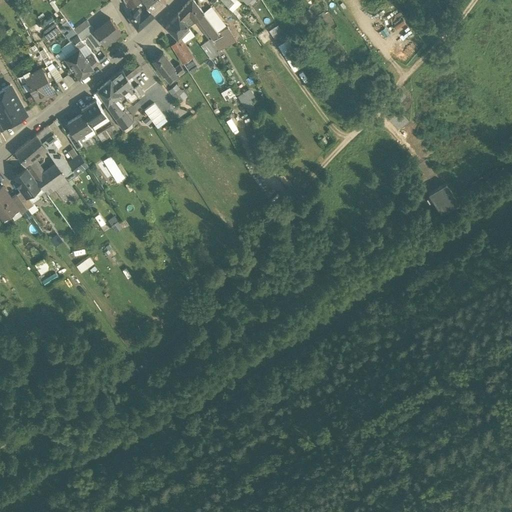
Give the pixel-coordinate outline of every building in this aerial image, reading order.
[(166,1),(164,0),(144,0),(147,4),(146,5),(153,13),(166,1)] [(193,0),(188,0),(177,12),(183,19),(188,14),(193,20),(196,18),(197,17),(203,12),(193,0)] [(134,2),(129,5),(132,12),(137,8),(134,2)] [(139,11),(137,8),(132,12),(129,16),(138,28),(153,14),(153,13),(146,5),(139,11)] [(183,19),(177,12),(165,25),(177,37),(188,27),(183,19)] [(219,31),(203,12),(197,17),(199,19),(212,36),(219,31)] [(93,29),(90,31),(90,32),(99,44),(103,41),(103,42),(119,30),(109,17),(93,29)] [(86,18),(73,28),(77,33),(90,23),(86,18)] [(90,23),(77,33),(81,38),(90,32),(90,31),(93,29),(90,23)] [(281,48),(289,43),(277,23),(269,28),(278,44),(281,48)] [(219,31),(212,36),(210,37),(214,42),(231,32),(227,26),(219,31)] [(77,33),(71,38),(75,43),(76,42),(78,46),(84,42),(81,38),(77,33)] [(190,57),(177,37),(171,44),(183,63),(190,57)] [(214,42),(210,37),(200,44),(212,59),(221,51),(214,42)] [(78,46),(66,56),(79,75),(92,66),(98,60),(94,53),(87,59),(78,46)] [(101,47),(94,53),(98,60),(107,54),(101,47)] [(173,66),(162,51),(151,59),(163,75),(164,74),(169,81),(184,69),(178,62),(173,66)] [(190,57),(183,63),(189,72),(199,66),(192,57),(190,57)] [(135,58),(122,68),(127,76),(141,65),(135,58)] [(53,89),(41,67),(31,73),(33,76),(26,80),(37,99),(53,89)] [(122,68),(110,78),(121,91),(127,87),(131,83),(127,76),(122,68)] [(110,78),(97,89),(106,103),(114,97),(121,91),(110,78)] [(26,112),(10,84),(0,89),(0,118),(3,125),(4,124),(12,120),(18,117),(26,112)] [(179,84),(172,87),(179,100),(185,96),(179,84)] [(238,94),(250,111),(256,107),(250,97),(255,94),(249,86),(238,94)] [(137,96),(133,90),(130,92),(125,97),(130,102),(137,96)] [(114,97),(106,103),(121,126),(132,117),(123,106),(122,107),(114,97)] [(96,98),(80,107),(88,121),(104,112),(96,98)] [(144,109),(148,114),(157,107),(154,102),(144,109)] [(148,114),(152,119),(161,112),(157,107),(148,114)] [(82,111),(67,122),(72,129),(75,135),(90,125),(82,111)] [(152,119),(155,123),(164,116),(161,112),(152,119)] [(164,116),(155,123),(158,127),(167,120),(164,116)] [(103,121),(93,128),(96,133),(99,131),(107,126),(103,121)] [(60,142),(48,124),(36,133),(45,146),(48,152),(53,148),(60,142)] [(75,135),(72,129),(66,133),(76,148),(81,144),(75,135)] [(45,146),(36,133),(15,151),(24,163),(31,158),(45,146)] [(53,148),(48,152),(56,163),(60,169),(65,165),(53,148)] [(111,183),(129,174),(122,161),(117,163),(112,154),(99,161),(111,183)] [(65,165),(60,169),(63,174),(66,178),(86,165),(80,155),(65,165)] [(42,172),(31,158),(24,163),(26,166),(35,177),(42,172)] [(60,169),(56,163),(42,172),(35,177),(39,184),(43,189),(63,174),(60,169)] [(35,177),(26,166),(12,176),(21,188),(25,194),(26,193),(39,184),(35,177)] [(10,196),(1,184),(0,185),(0,214),(1,216),(16,206),(10,196)] [(446,186),(429,197),(442,218),(459,208),(446,186)] [(25,194),(21,188),(16,192),(26,206),(32,202),(26,193),(25,194)] [(26,206),(16,192),(10,196),(16,206),(20,211),(26,206)] [(109,218),(113,231),(122,228),(117,215),(109,218)] [(55,245),(63,240),(59,232),(50,236),(55,245)] [(76,264),(81,271),(94,262),(90,255),(76,264)] [(35,262),(40,271),(48,267),(43,258),(35,262)]
